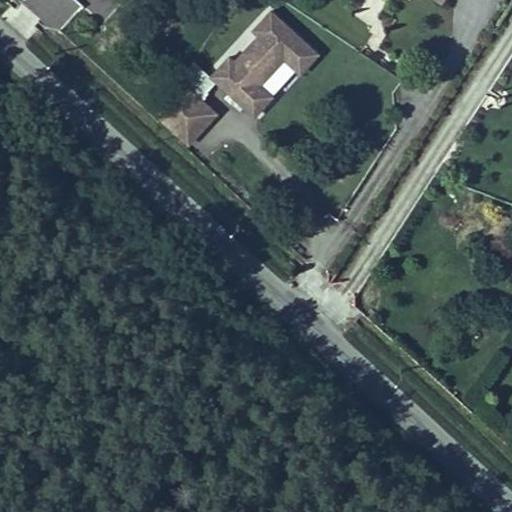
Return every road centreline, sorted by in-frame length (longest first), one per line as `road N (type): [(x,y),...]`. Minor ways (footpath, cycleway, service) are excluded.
road 1 (tertiary): [(0,42),(511,509)]
road 2 (unknown): [(297,313),(462,62),(493,0)]
